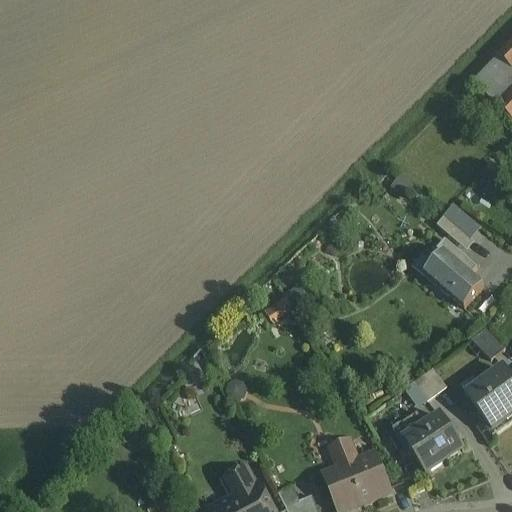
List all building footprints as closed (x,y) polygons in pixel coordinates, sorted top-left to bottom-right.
[(511,45),(498,60),(500,61),(511,72),(511,45)] [(511,72),(500,61),(475,87),(496,108),(511,92),(511,72)] [(511,92),(496,108),(511,123),(511,92)] [(481,233),(454,210),(444,221),(458,232),(472,244),(481,233)] [(458,232),(444,221),(436,230),(450,241),(458,232)] [(472,244),(458,232),(450,241),(466,256),(474,246),(472,244)] [(477,271),(444,243),(438,251),(470,279),(477,271)] [(470,279),(438,251),(427,264),(432,269),(423,279),(464,313),(483,290),(470,279)] [(300,289),(286,298),(293,310),(308,301),(300,289)] [(265,316),(271,325),(289,313),(283,304),(265,316)] [(505,354),(485,334),(470,345),(490,365),(505,354)] [(413,388),(423,402),(427,407),(447,392),(433,373),(413,388)] [(511,386),(503,374),(467,400),(493,434),(511,420),(511,386)] [(423,402),(413,388),(404,394),(414,408),(423,402)] [(441,420),(403,445),(425,479),(448,464),(447,462),(461,453),(462,455),(463,454),(441,420)] [(374,458),(324,479),(337,511),(354,511),(390,497),(374,458)] [(249,472),(222,485),(231,503),(212,511),(271,511),(259,489),(249,472)] [(299,505),(293,491),(278,498),(284,511),(299,505)] [(299,505),(284,511),(316,511),(312,500),(299,505)]
